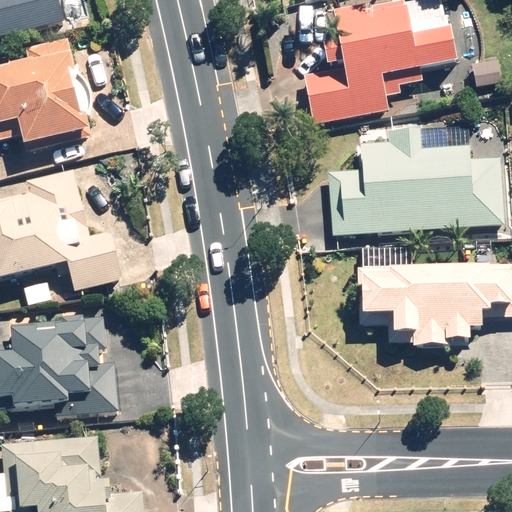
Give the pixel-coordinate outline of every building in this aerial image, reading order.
[(0,0),(0,43),(65,25),(58,0),(0,0)] [(299,84),(307,131),(387,118),(383,88),(454,76),(441,0),(426,0),(326,16),(332,54),(319,56),(323,80),(299,84)] [(72,82),(65,46),(21,56),(25,70),(0,75),(0,151),(17,148),(20,158),(87,143),(85,132),(90,120),(89,105),(83,92),(72,82)] [(327,175),(329,241),(503,236),(502,166),(471,167),(470,155),(456,155),(455,140),(432,140),(432,135),(388,136),(388,146),(354,147),(355,174),(327,175)] [(87,240),(73,178),(0,194),(0,292),(20,288),(25,310),(53,304),(48,282),(65,278),(69,296),(122,284),(111,234),(87,240)] [(488,275),(356,273),(355,335),(384,336),(384,352),(413,353),(413,357),(453,358),(453,353),(468,354),(468,338),(479,338),(480,325),(511,325),(511,265),(488,265),(488,275)] [(86,336),(12,338),(12,366),(0,366),(0,410),(12,411),(12,420),(63,419),(63,410),(87,410),(86,370),(81,371),(81,367),(87,367),(86,336)] [(142,511),(141,497),(111,500),(109,482),(103,483),(99,445),(0,454),(0,465),(2,483),(0,483),(0,511),(142,511)]
